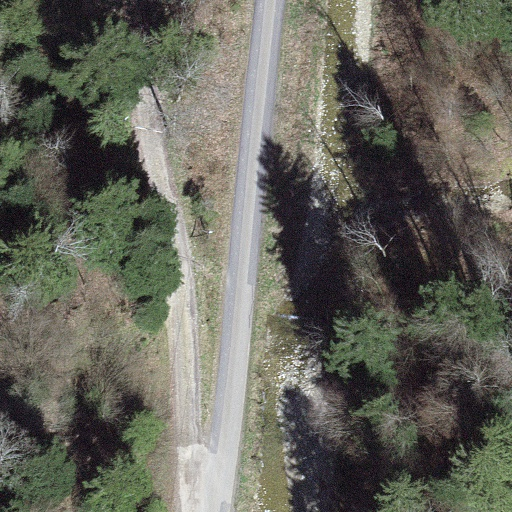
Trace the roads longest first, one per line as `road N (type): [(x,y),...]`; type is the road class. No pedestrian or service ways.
road 1 (track): [(213,511),(279,0)]
road 2 (track): [(202,511),(137,0)]
